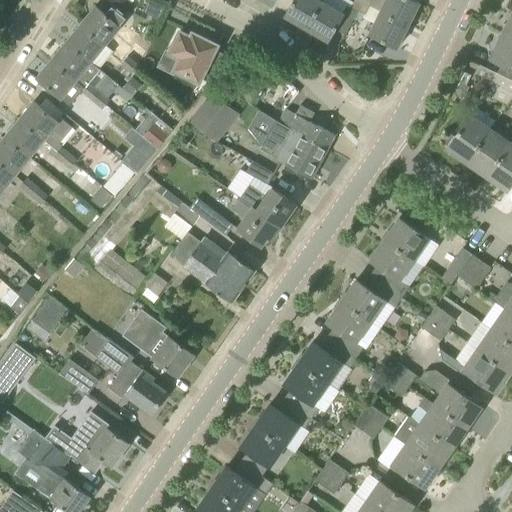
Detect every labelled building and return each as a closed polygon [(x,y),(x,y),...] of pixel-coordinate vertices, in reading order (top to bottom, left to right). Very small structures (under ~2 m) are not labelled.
[(319,0),(293,0),(284,16),(306,29),(322,2),(319,0)] [(323,0),(323,2),(322,2),(306,29),(328,41),(335,29),(348,7),(352,1),(350,0),(323,0)] [(358,0),(354,0),(353,2),(352,1),(348,7),(357,11),(365,15),(369,6),(358,0)] [(409,25),(420,3),(414,0),(358,0),(369,6),(381,11),(409,25)] [(81,25),(104,44),(113,52),(110,56),(121,65),(128,56),(117,48),(117,47),(108,39),(120,26),(128,17),(114,4),(106,14),(96,6),(81,25)] [(381,11),(376,21),(370,34),(397,48),(409,25),(381,11)] [(501,36),(511,41),(511,14),(501,36)] [(90,62),(90,61),(104,44),(81,25),(67,43),(90,62)] [(201,78),(212,83),(232,58),(208,46),(210,42),(200,37),(198,41),(180,32),(170,53),(181,58),(175,70),(199,81),(201,78)] [(511,41),(501,36),(490,59),(501,64),(496,73),(511,80),(511,41)] [(100,69),(99,68),(110,56),(113,52),(104,44),(90,61),(90,62),(67,43),(52,60),(85,87),(81,91),(92,100),(100,92),(90,83),(100,69)] [(132,74),(139,65),(128,56),(121,65),(132,74)] [(238,74),(252,86),(266,69),(252,57),(238,74)] [(52,60),(38,78),(61,98),(68,90),(77,97),(81,91),(85,87),(52,60)] [(464,72),(459,82),(458,81),(453,93),(454,93),(450,101),(454,103),(458,95),(463,98),(469,86),(467,86),(472,76),(464,72)] [(507,105),(511,97),(511,80),(496,73),(491,83),(498,87),(492,98),(507,105)] [(133,96),(142,85),(132,77),(123,88),(133,96)] [(213,91),(189,120),(216,143),(240,114),(213,91)] [(107,105),(110,100),(108,98),(100,92),(92,100),(103,109),(107,105)] [(189,109),(195,101),(189,96),(183,104),(189,109)] [(35,102),(20,120),(44,139),(53,146),(48,151),(59,160),(67,151),(59,144),(73,127),(61,118),(58,121),(35,102)] [(286,108),(279,122),(327,148),(335,135),(310,122),(315,113),(301,105),(296,114),(286,108)] [(81,108),(72,119),(95,137),(104,126),(81,108)] [(446,148),(467,162),(490,129),(470,115),(446,148)] [(258,146),(274,155),(273,157),(311,178),(327,148),(279,122),(273,119),(258,146)] [(29,157),(29,156),(44,139),(20,120),(5,138),(29,157)] [(154,121),(143,135),(157,148),(169,134),(154,121)] [(143,135),(136,130),(133,127),(124,138),(134,146),(143,135)] [(487,176),(511,143),(490,129),(467,162),(487,176)] [(0,144),(0,163),(14,175),(29,157),(5,138),(0,144)] [(511,144),(511,143),(487,176),(508,191),(511,184),(511,144)] [(77,159),(67,151),(59,160),(70,169),(77,159)] [(268,185),(274,174),(253,161),(246,173),(268,185)] [(0,163),(0,192),(14,175),(0,163)] [(123,163),(117,169),(129,179),(135,173),(123,163)] [(83,262),(132,298),(137,291),(147,278),(113,250),(150,203),(171,218),(182,202),(145,174),(74,258),(81,264),(83,262)] [(30,195),(38,186),(28,177),(19,187),(30,195)] [(282,227),(297,205),(272,188),(267,196),(250,184),(240,198),(282,227)] [(48,195),(38,186),(30,195),(41,204),(48,195)] [(234,225),(213,210),(198,198),(190,208),(190,209),(200,216),(200,215),(206,220),(205,220),(226,236),(234,225)] [(237,228),(262,245),(274,228),(279,231),(282,227),(240,198),(232,208),(245,217),(237,228)] [(182,202),(171,218),(164,226),(182,239),(170,256),(232,302),(255,270),(228,250),(223,257),(188,231),(192,225),(193,226),(200,216),(190,209),(190,208),(182,202)] [(414,259),(429,238),(400,218),(385,239),(414,259)] [(408,287),(399,281),(414,259),(385,239),(370,260),(377,265),(370,275),(402,297),(408,287)] [(463,248),(448,269),(442,278),(451,284),(457,275),(457,276),(472,254),(463,248)] [(467,282),(482,261),(472,254),(457,276),(467,282)] [(76,278),(85,267),(81,264),(74,258),(64,269),(76,278)] [(492,268),(491,267),(482,261),(467,282),(477,289),(492,268)] [(43,283),(52,272),(43,264),(34,275),(43,283)] [(154,303),(159,297),(158,296),(168,283),(152,272),(147,278),(137,291),(154,303)] [(402,297),(370,275),(364,285),(357,280),(342,301),(381,328),(396,306),(401,299),(402,297)] [(508,311),(511,313),(511,281),(510,280),(495,302),(508,311)] [(20,315),(29,303),(20,296),(11,307),(20,315)] [(37,334),(52,313),(46,309),(48,306),(42,301),(25,325),(37,334)] [(334,327),(327,337),(357,357),(363,347),(366,349),(381,328),(342,301),(327,322),(334,327)] [(429,316),(425,322),(421,328),(431,335),(446,313),(436,306),(429,316)] [(511,313),(508,311),(494,331),(511,343),(511,313)] [(425,322),(429,316),(422,312),(418,318),(425,322)] [(456,319),(446,313),(431,335),(441,341),(456,319)] [(480,351),(511,373),(511,370),(511,343),(494,331),(480,351)] [(153,357),(178,376),(194,354),(168,335),(153,357)] [(159,403),(166,393),(152,382),(154,379),(142,370),(142,371),(130,362),(133,357),(106,337),(94,355),(120,374),(112,385),(151,413),(153,411),(155,412),(161,404),(159,403)] [(313,342),(299,363),(328,383),(342,362),(349,367),(353,362),(356,357),(357,357),(327,337),(320,347),(313,342)] [(466,372),(496,393),(511,373),(480,351),(468,368),(440,349),(443,359),(464,374),(466,372)] [(99,380),(70,359),(60,374),(89,394),(99,380)] [(0,400),(2,402),(21,376),(2,362),(0,365),(0,400)] [(392,390),(407,369),(397,362),(382,383),(392,390)] [(319,408),(313,404),(328,383),(299,363),(284,384),(291,389),(284,399),(312,418),(319,408)] [(416,376),(407,369),(392,390),(401,397),(416,376)] [(441,393),(434,403),(433,403),(468,427),(482,407),(449,384),(451,380),(435,370),(424,371),(420,378),(441,393)] [(379,388),(386,378),(375,371),(369,381),(379,388)] [(418,405),(428,412),(420,423),(454,447),(468,427),(433,403),(434,403),(424,397),(418,405)] [(312,418),(284,399),(277,409),(270,404),(256,425),(284,445),(298,424),(304,428),(312,418)] [(354,424),(363,431),(378,410),(369,403),(354,424)] [(0,415),(13,425),(15,423),(18,419),(0,405),(0,415)] [(388,417),(378,410),(363,431),(373,438),(388,417)] [(55,425),(45,438),(68,455),(69,453),(79,460),(95,472),(103,461),(112,467),(129,443),(120,436),(121,435),(91,412),(72,438),(55,425)] [(454,447),(420,423),(408,415),(394,436),(405,444),(440,467),(454,447)] [(34,430),(18,419),(15,423),(31,435),(34,430)] [(241,461),(263,476),(284,445),(256,425),(241,447),(248,451),(241,461)] [(68,455),(45,438),(44,438),(41,436),(34,430),(31,435),(19,451),(50,473),(39,489),(51,497),(50,499),(69,511),(79,511),(91,496),(78,487),(81,482),(59,467),(68,455)] [(405,444),(391,464),(425,488),(440,467),(405,444)] [(315,481),(324,487),(339,466),(329,460),(315,481)] [(227,466),(212,487),(241,507),(255,487),(266,494),(273,484),(263,476),(241,461),(234,471),(227,466)] [(349,473),(339,466),(324,487),(334,494),(349,473)] [(366,501),(381,511),(408,511),(414,504),(380,480),(366,501)] [(212,487),(197,509),(202,511),(237,511),(241,507),(212,487)] [(0,511),(43,511),(13,491),(0,509),(0,511)] [(292,511),(307,511),(311,507),(301,501),(292,511)] [(358,511),(381,511),(366,501),(358,511)]
